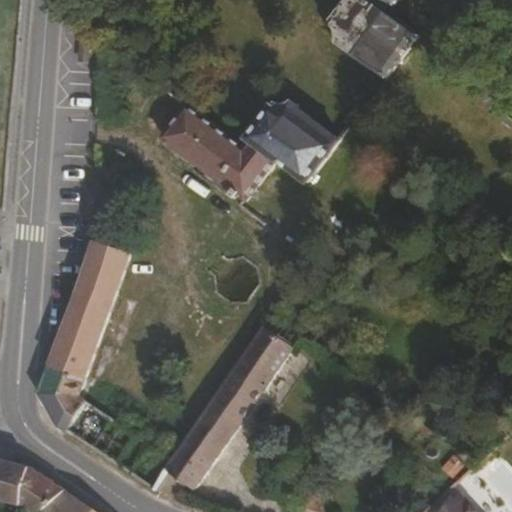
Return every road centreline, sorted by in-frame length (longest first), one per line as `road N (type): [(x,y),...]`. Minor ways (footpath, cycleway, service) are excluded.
road 1 (secondary): [(19,410),(48,0)]
road 2 (secondary): [(145,511),(39,441),(19,410)]
